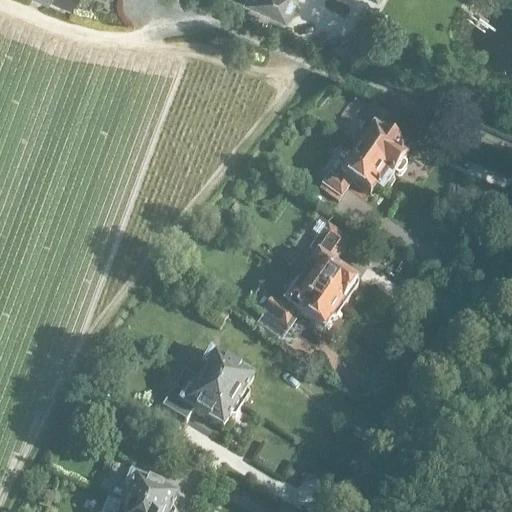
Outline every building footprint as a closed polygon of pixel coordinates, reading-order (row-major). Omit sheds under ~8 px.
[(245,0),(244,2),(286,21),(295,0),(245,0)] [(366,140),(358,152),(394,178),(395,177),(398,179),(402,178),(407,171),(407,167),(403,165),(406,160),(400,156),(404,151),(402,149),(412,133),(392,119),(391,121),(373,109),(366,119),(374,124),(364,138),(366,140)] [(394,178),(358,152),(340,177),(345,181),(342,185),(330,176),(322,188),(319,192),(326,197),(325,198),(337,207),(352,186),(372,199),(376,194),(381,197),(385,192),(390,192),(395,185),(393,179),(394,178)] [(303,282),(341,309),(343,306),(345,307),(359,286),(333,269),(351,243),(327,226),(325,228),(319,223),(311,235),(317,239),(309,252),(317,257),(308,270),(310,272),(303,282)] [(341,309),(303,282),(294,295),(292,293),(283,306),(285,307),(273,306),(257,328),(280,342),(298,316),(324,333),(341,309)] [(200,320),(220,333),(228,320),(208,308),(200,320)] [(198,383),(243,410),(250,399),(247,394),(254,382),(207,354),(199,367),(201,368),(200,370),(205,373),(198,383)] [(243,410),(198,383),(192,393),(188,391),(187,393),(184,391),(177,404),(223,432),(230,421),(236,422),(243,410)] [(109,502),(131,511),(172,511),(177,499),(129,477),(124,491),(114,487),(109,502)] [(131,511),(109,502),(104,511),(131,511)]
